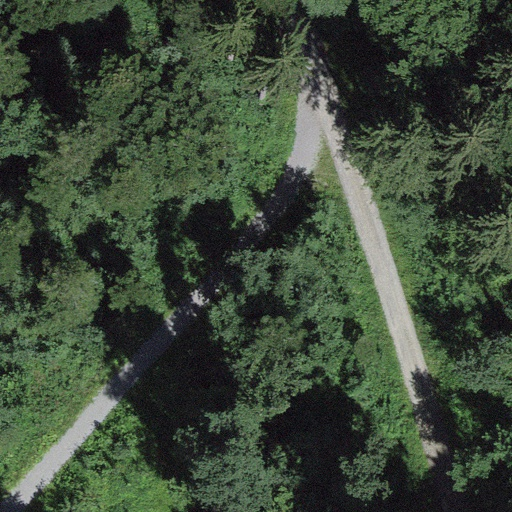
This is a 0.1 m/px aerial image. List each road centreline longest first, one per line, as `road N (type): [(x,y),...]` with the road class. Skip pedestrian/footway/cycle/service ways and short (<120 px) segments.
road 1 (track): [(457,511),(366,206),(326,152),(292,0)]
road 2 (track): [(326,152),(15,511)]
